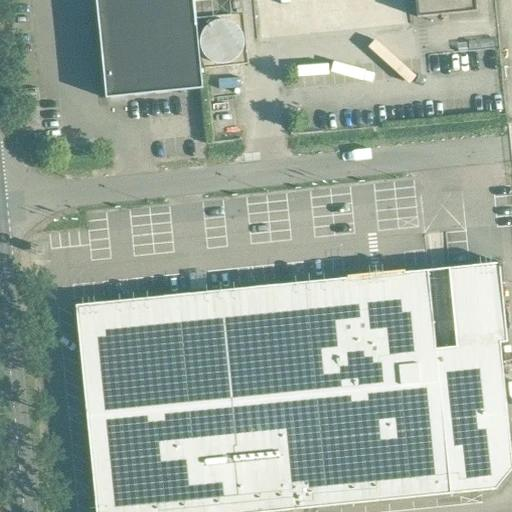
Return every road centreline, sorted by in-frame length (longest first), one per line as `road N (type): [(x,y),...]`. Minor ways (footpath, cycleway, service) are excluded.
road 1 (unclassified): [(0,201),(511,149)]
road 2 (tertiary): [(0,275),(23,511)]
